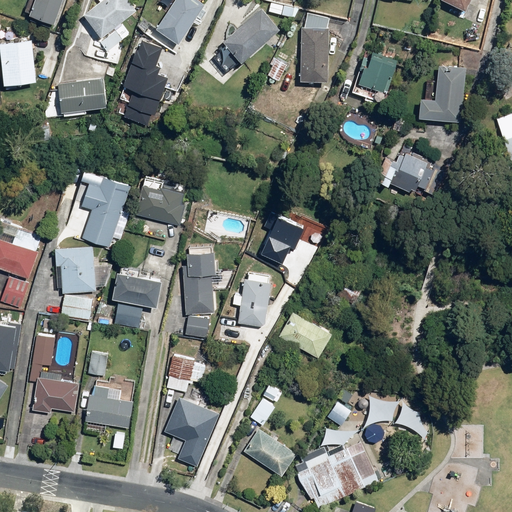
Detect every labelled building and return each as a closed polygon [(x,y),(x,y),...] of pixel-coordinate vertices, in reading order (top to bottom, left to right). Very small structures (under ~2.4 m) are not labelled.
[(61,0),(33,0),(28,16),(52,25),(61,0)] [(134,10),(125,0),(97,0),(81,13),(101,37),(134,10)] [(203,3),(198,0),(172,0),(155,27),(178,42),(203,3)] [(444,0),(464,10),(468,0),(444,0)] [(297,7),(277,3),(276,13),(295,17),(297,7)] [(239,62),(278,29),(261,8),(221,41),(239,62)] [(327,27),(326,27),(328,17),(307,12),(303,26),(300,26),(299,79),(326,80),(327,27)] [(123,41),(114,30),(100,40),(108,52),(123,41)] [(32,38),(0,41),(0,66),(2,84),(36,80),(32,38)] [(161,48),(137,41),(116,111),(149,124),(167,78),(158,74),(160,66),(156,64),(161,48)] [(396,59),(370,50),(367,59),(364,58),(365,56),(362,55),(358,68),(360,69),(356,82),(381,90),(386,73),(390,75),(396,59)] [(267,74),(277,80),(287,62),(276,57),(267,74)] [(458,121),(465,67),(438,63),(434,99),(419,97),(416,115),(458,121)] [(101,78),(56,83),(59,111),(104,106),(101,78)] [(511,111),(496,117),(510,158),(511,157),(511,111)] [(428,167),(432,159),(413,151),(411,155),(404,152),(403,155),(398,153),(395,160),(384,156),(374,179),(386,184),(387,181),(408,190),(409,187),(414,189),(416,184),(423,187),(422,188),(434,193),(443,170),(432,166),(431,168),(428,167)] [(127,183),(100,173),(97,185),(86,182),(80,204),(89,207),(81,236),(109,245),(127,183)] [(183,193),(140,184),(133,214),(177,223),(183,193)] [(294,250),(304,226),(271,212),(265,227),(270,229),(266,238),(268,239),(261,255),(283,264),(290,248),(294,250)] [(0,268),(28,278),(44,234),(0,219),(0,268)] [(92,246),(55,247),(55,265),(59,265),(59,292),(63,292),(61,315),(90,318),(94,298),(103,287),(111,264),(94,264),(92,246)] [(213,251),(185,251),(185,313),(212,313),(213,251)] [(159,279),(115,270),(109,296),(154,306),(159,279)] [(28,281),(9,275),(1,300),(20,306),(28,281)] [(269,281),(243,276),(236,320),(262,325),(269,281)] [(363,285),(346,276),(338,291),(355,300),(363,285)] [(142,306),(118,301),(113,322),(138,327),(142,306)] [(330,331),(291,309),(277,334),(316,356),(330,331)] [(209,317),(187,314),(185,333),(207,336),(209,317)] [(53,320),(43,318),(42,330),(52,331),(53,320)] [(246,328),(220,324),(218,338),(243,343),(246,328)] [(54,336),(35,334),(28,381),(35,382),(34,408),(50,411),(50,407),(72,411),(77,382),(41,376),(42,365),(49,366),(54,336)] [(107,351),(89,349),(86,373),(104,375),(107,351)] [(194,358),(171,355),(166,387),(186,389),(187,382),(191,383),(192,380),(202,382),(205,362),(194,360),(194,358)] [(0,396),(8,384),(0,379),(0,396)] [(268,383),(262,393),(275,401),(281,391),(268,383)] [(87,393),(85,430),(104,433),(105,423),(129,426),(133,400),(118,398),(120,388),(93,384),(90,392),(87,393)] [(218,412),(178,397),(167,426),(192,435),(193,431),(208,437),(218,412)] [(274,405),(261,397),(250,416),(263,424),(274,405)] [(341,424),(351,411),(337,401),(327,415),(341,424)] [(295,452),(257,427),(242,450),(280,475),(295,452)] [(124,432),(114,431),(113,447),(123,447),(124,432)] [(302,461),(294,464),(297,479),(310,498),(313,496),(317,506),(376,481),(359,441),(327,454),(324,446),(300,455),(302,461)] [(372,511),(374,507),(354,500),(349,511),(372,511)]
